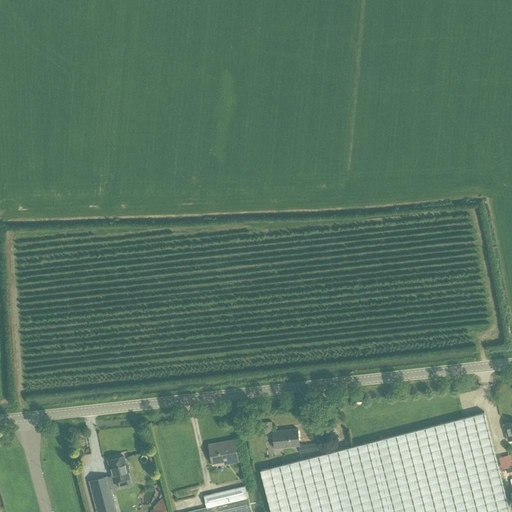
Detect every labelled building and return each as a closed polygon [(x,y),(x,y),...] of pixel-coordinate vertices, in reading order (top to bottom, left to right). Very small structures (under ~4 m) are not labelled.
[(509,511),(484,412),(478,414),(342,449),(260,470),(271,511),(509,511)] [(275,448),(300,446),(298,429),(273,432),(275,448)] [(225,463),(238,461),(235,440),(209,445),(212,462),(224,460),(225,463)] [(318,451),(317,443),(299,446),(300,454),(318,451)] [(511,457),(511,453),(500,456),(503,468),(511,465),(511,457)] [(112,477),(107,478),(110,489),(124,485),(122,480),(129,479),(128,472),(129,472),(127,464),(126,465),(124,456),(108,460),(112,477)] [(251,511),(245,486),(204,495),(207,508),(188,511),(251,511)] [(151,511),(168,511),(165,498),(161,499),(153,507),(154,509),(151,510),(151,511)]
